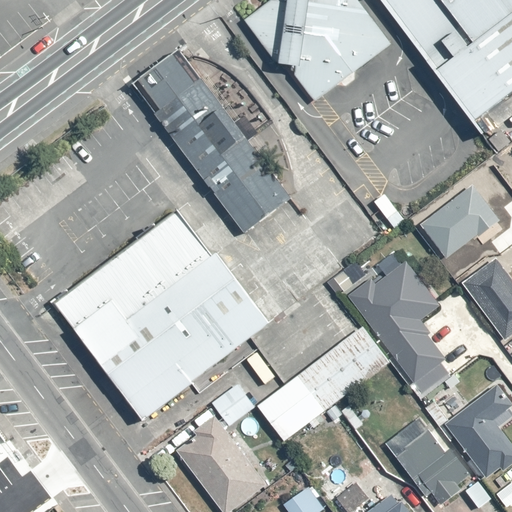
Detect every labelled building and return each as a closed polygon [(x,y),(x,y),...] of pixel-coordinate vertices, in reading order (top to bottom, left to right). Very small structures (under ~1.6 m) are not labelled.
[(384,39),(354,0),(268,0),(239,22),(298,102),(384,39)] [(511,87),(511,0),(376,0),(467,121),(511,87)] [(272,194),(165,50),(123,82),(230,225),(272,194)] [(157,206),(42,291),(100,365),(213,280),(157,206)] [(440,302),(404,256),(374,279),(349,299),(424,394),(449,374),(440,362),(445,357),(426,333),(430,330),(420,318),(440,302)] [(511,337),(511,295),(493,271),(466,293),(505,343),(511,337)] [(223,275),(101,366),(125,403),(249,311),(223,275)] [(391,361),(364,325),(260,404),(287,440),(391,361)] [(256,408),(235,381),(212,399),(233,426),(256,408)] [(511,419),(511,405),(495,385),(446,425),(493,482),(511,466),(511,440),(502,428),(511,419)] [(233,511),(270,484),(216,413),(175,445),(226,511),(233,511)] [(0,451),(9,445),(0,431),(0,451)] [(476,477),(443,441),(409,472),(441,508),(476,477)] [(511,505),(511,480),(497,492),(509,508),(511,505)] [(493,498),(477,481),(466,491),(482,509),(493,498)] [(319,511),(325,508),(308,484),(284,502),(291,511),(319,511)] [(411,511),(396,491),(367,511),(411,511)]
